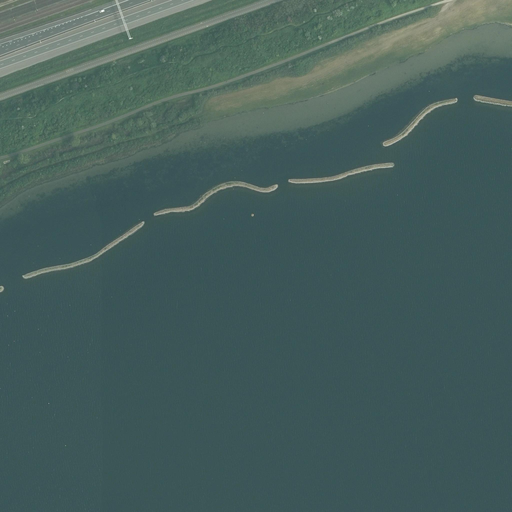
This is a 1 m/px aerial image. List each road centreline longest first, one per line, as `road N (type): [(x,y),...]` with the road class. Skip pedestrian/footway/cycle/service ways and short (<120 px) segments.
road 1 (track): [(0,190),(491,0)]
road 2 (unclassified): [(0,97),(275,0)]
road 3 (trunk): [(0,65),(183,0)]
road 4 (trunk): [(141,0),(0,51)]
